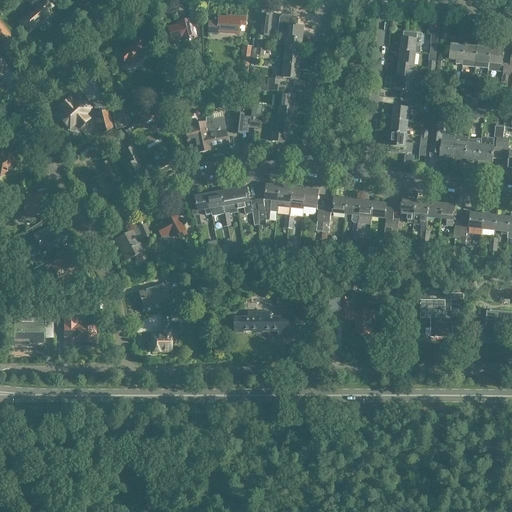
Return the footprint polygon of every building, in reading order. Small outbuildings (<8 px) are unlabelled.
[(42,3),(31,12),(21,21),(28,31),(40,21),(42,22),(48,17),(49,18),(53,15),(48,10),(52,6),(47,0),(44,0),(42,3)] [(258,14),(256,36),(269,37),(271,15),(258,14)] [(286,39),(301,41),(302,27),(297,27),(298,20),(295,17),(282,15),(279,18),(277,31),(287,32),(286,39)] [(209,22),(208,33),(217,34),(217,32),(238,34),(239,26),(244,26),(244,18),(230,17),(230,19),(218,18),(218,23),(209,22)] [(178,25),(168,27),(171,38),(180,35),(182,41),(195,37),(190,19),(177,22),(178,25)] [(0,22),(0,39),(6,34),(8,32),(0,22)] [(402,39),(401,39),(400,52),(415,53),(420,54),(420,47),(415,47),(417,34),(403,32),(402,39)] [(139,37),(135,41),(130,45),(131,46),(118,58),(127,68),(141,55),(137,51),(146,44),(139,37)] [(278,44),(285,45),(284,52),(299,53),(301,41),(286,39),(279,39),(278,44)] [(430,55),(437,56),(438,45),(431,45),(430,55)] [(456,64),(463,65),(465,46),(452,45),(450,59),(456,59),(456,64)] [(242,46),(240,62),(249,63),(251,47),(242,46)] [(476,68),(477,62),(478,48),(465,46),(463,65),(463,66),(476,68)] [(489,69),(491,49),(478,48),(477,62),(476,68),(489,69)] [(488,71),(503,73),(504,65),(502,65),(504,51),(491,49),(489,69),(488,71)] [(299,53),(284,52),(283,65),(298,66),(299,53)] [(415,53),(400,52),(399,65),(413,67),(415,53)] [(298,66),(283,65),(282,78),(297,79),(298,66)] [(413,67),(399,65),(397,78),(412,80),(413,67)] [(412,80),(397,78),(396,91),(411,93),(412,80)] [(268,85),(248,83),(247,90),(267,92),(268,85)] [(152,104),(165,91),(160,85),(146,98),(152,104)] [(297,96),(285,95),(286,87),(278,86),(268,85),(267,92),(275,92),(273,107),(278,108),(296,110),(297,101),(297,96)] [(462,105),(471,106),(472,98),(472,92),(466,92),(466,97),(465,101),(462,100),(462,105)] [(65,111),(59,116),(70,128),(75,123),(79,128),(89,118),(85,114),(90,109),(80,97),(74,103),(71,100),(69,102),(68,101),(64,105),(64,106),(62,108),(65,111)] [(171,120),(182,118),(180,101),(168,103),(171,120)] [(258,106),(250,105),(249,118),(250,118),(256,119),(258,106)] [(146,128),(164,116),(157,106),(140,118),(146,128)] [(278,108),(277,121),(292,122),(295,123),(296,114),(295,113),(296,110),(278,108)] [(409,109),(400,108),(394,108),(393,121),(407,122),(412,123),(413,116),(408,116),(409,109)] [(93,114),(99,138),(112,128),(108,110),(93,114)] [(485,111),(472,110),(471,117),(484,118),(485,111)] [(243,134),(245,114),(234,113),(232,133),(243,134)] [(126,127),(122,114),(112,116),(116,130),(126,127)] [(229,138),(226,138),(223,118),(207,121),(207,124),(206,125),(205,125),(207,135),(210,148),(213,148),(214,150),(218,149),(219,147),(228,145),(228,144),(230,144),(229,138)] [(260,119),(256,119),(250,118),(249,128),(259,129),(260,119)] [(291,135),(292,122),(277,121),(276,133),(271,133),(271,141),(283,142),(284,134),(291,135)] [(407,122),(393,121),(391,134),(406,135),(407,122)] [(210,148),(207,135),(205,125),(206,125),(205,123),(191,126),(184,128),(187,142),(189,142),(191,152),(196,151),(196,153),(210,150),(210,148)] [(453,161),(454,158),(455,143),(456,137),(456,135),(443,134),(444,124),(434,123),(430,153),(441,154),(440,160),(453,161)] [(496,147),(503,148),(504,138),(505,128),(497,127),(496,137),(497,137),(496,147)] [(135,143),(129,130),(120,134),(127,147),(135,143)] [(406,135),(391,134),(390,147),(404,149),(406,135)] [(161,136),(144,145),(154,164),(156,163),(159,169),(172,163),(167,153),(169,152),(161,136)] [(456,137),(455,143),(454,158),(467,159),(468,144),(465,144),(466,138),(456,137)] [(79,151),(82,156),(101,144),(99,138),(79,151)] [(481,141),(481,146),(479,161),(493,162),(494,147),(495,139),(482,138),(482,140),(481,141)] [(511,138),(504,138),(503,148),(510,149),(511,138)] [(469,140),(468,144),(467,159),(468,160),(468,161),(469,162),(472,162),(473,161),(473,160),(479,161),(481,146),(481,141),(482,140),(478,139),(476,141),(469,140)] [(131,163),(124,167),(132,183),(144,177),(139,166),(140,165),(131,148),(125,151),(131,163)] [(0,175),(7,171),(6,169),(15,163),(5,149),(0,152),(0,175)] [(101,164),(103,168),(106,173),(89,181),(92,187),(89,189),(92,196),(94,195),(97,200),(109,194),(106,189),(118,183),(107,161),(101,164)] [(276,219),(277,207),(280,187),(267,185),(265,199),(272,200),(269,219),(276,219)] [(293,188),(280,187),(277,207),(290,208),(293,188)] [(259,210),(257,200),(250,201),(247,188),(234,190),(236,204),(238,210),(244,208),(245,215),(252,214),(254,226),(259,226),(259,210)] [(303,209),(304,204),(306,190),(293,188),(290,208),(303,209)] [(238,213),(238,210),(236,204),(234,190),(221,192),(224,206),(225,214),(225,215),(229,214),(238,213)] [(306,190),(304,204),(318,205),(319,191),(306,190)] [(31,194),(24,197),(21,192),(7,201),(10,206),(15,204),(17,209),(23,207),(28,217),(47,208),(41,195),(33,199),(31,194)] [(225,214),(224,206),(221,192),(208,195),(211,208),(211,212),(212,216),(221,214),(225,214)] [(205,213),(211,212),(211,208),(208,195),(195,197),(198,211),(204,209),(205,213)] [(263,199),(257,200),(259,210),(259,226),(266,226),(266,216),(263,199)] [(346,214),(348,200),(334,199),(333,213),(346,214)] [(360,202),(348,200),(346,214),(352,215),(352,221),(353,223),(354,224),(358,224),(359,216),(360,202)] [(408,223),(414,223),(416,202),(403,200),(402,214),(408,215),(408,223)] [(360,202),(359,216),(372,217),(373,203),(360,202)] [(428,217),(429,203),(416,202),(414,223),(421,224),(421,231),(426,231),(428,217)] [(387,205),(373,203),(372,217),(385,219),(387,205)] [(442,205),(429,203),(428,217),(441,219),(442,205)] [(456,206),(442,205),(441,219),(447,219),(447,225),(453,226),(456,206)] [(322,232),(325,211),(318,211),(315,242),(321,243),(322,232)] [(330,212),(325,211),(322,232),(329,233),(330,224),(329,224),(330,212)] [(484,213),(484,215),(482,229),(495,231),(497,217),(497,215),(492,214),(491,213),(485,212),(484,213)] [(484,215),(471,214),(469,228),(469,234),(482,235),(482,229),(484,215)] [(163,222),(155,227),(161,238),(162,239),(163,240),(165,241),(167,240),(170,239),(171,239),(178,235),(180,239),(187,235),(185,231),(177,215),(163,222)] [(509,218),(497,217),(495,231),(502,231),(501,235),(508,235),(508,232),(509,218)] [(390,249),(393,219),(386,218),(383,249),(390,249)] [(399,220),(393,219),(390,249),(395,250),(399,220)] [(49,227),(47,228),(43,220),(25,232),(28,239),(34,236),(41,249),(45,247),(48,251),(65,242),(59,231),(53,234),(49,227)] [(127,260),(134,256),(138,263),(147,259),(143,251),(141,252),(138,247),(140,246),(135,236),(140,234),(143,242),(151,238),(145,224),(137,227),(138,228),(115,240),(119,248),(121,247),(127,260)] [(259,253),(257,245),(250,247),(251,255),(259,253)] [(286,247),(286,255),(299,254),(299,246),(286,247)] [(244,247),(231,249),(233,260),(246,257),(244,247)] [(202,249),(204,260),(210,258),(208,248),(202,249)] [(368,257),(369,249),(356,248),(355,256),(368,257)] [(458,251),(449,250),(447,262),(457,263),(458,251)] [(424,253),(411,251),(410,259),(423,261),(424,253)] [(184,267),(198,263),(195,252),(181,257),(184,267)] [(73,255),(64,260),(61,258),(45,267),(46,270),(52,267),(56,274),(53,276),(58,284),(71,277),(69,274),(80,268),(73,255)] [(24,286),(37,279),(32,271),(19,279),(24,286)] [(151,273),(153,279),(161,277),(159,271),(151,273)] [(164,276),(166,284),(178,280),(176,272),(164,276)] [(21,294),(20,284),(12,285),(12,289),(6,289),(7,296),(21,294)] [(140,299),(141,298),(144,308),(167,301),(162,285),(139,293),(139,294),(138,294),(140,299)] [(372,320),(375,320),(375,312),(349,311),(349,297),(342,297),(342,320),(356,320),(356,334),(372,335),(372,320)] [(430,338),(432,338),(442,338),(442,337),(452,337),(452,319),(459,319),(460,307),(458,307),(458,299),(449,299),(449,307),(452,307),(452,314),(444,314),(444,301),(422,301),(422,318),(430,318),(430,329),(424,329),(424,337),(430,337),(430,338)] [(44,302),(44,313),(53,313),(52,302),(44,302)] [(311,326),(311,303),(298,303),(299,316),(292,316),(292,325),(299,325),(299,326),(311,326)] [(511,313),(488,311),(487,326),(485,326),(484,338),(501,339),(502,322),(511,322),(511,313)] [(272,312),(248,312),(248,317),(235,317),(234,327),(243,327),(243,331),(257,331),(277,331),(277,336),(288,337),(288,332),(289,332),(289,317),(272,317),(272,312)] [(95,327),(76,327),(76,313),(64,313),(64,337),(65,337),(65,343),(83,343),(83,346),(91,346),(91,343),(95,343),(95,327)] [(28,346),(28,340),(33,340),(33,343),(44,343),(44,324),(42,324),(42,319),(33,319),(31,317),(23,317),(22,319),(15,319),(14,319),(14,341),(15,341),(15,346),(28,346)] [(164,321),(164,331),(170,331),(178,331),(178,321),(169,321),(164,321)] [(170,335),(170,331),(164,331),(163,331),(163,335),(151,335),(151,351),(160,351),(160,349),(170,349),(170,335)]
